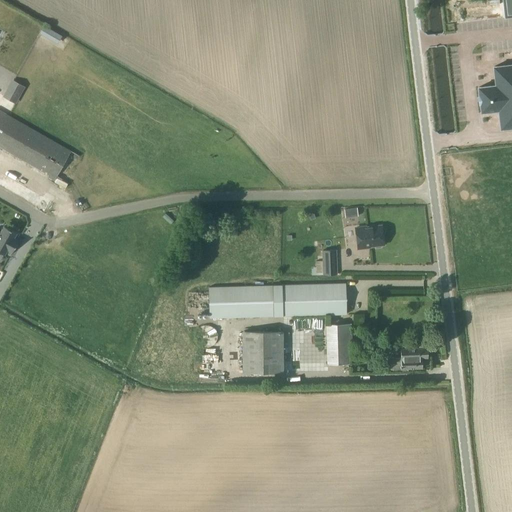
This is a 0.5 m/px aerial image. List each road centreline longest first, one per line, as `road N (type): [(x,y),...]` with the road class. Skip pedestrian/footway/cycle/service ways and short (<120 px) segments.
road 1 (residential): [(0,195),(57,222),(175,198),(432,191)]
road 2 (tertiary): [(471,511),(432,191)]
road 3 (tertiary): [(432,191),(410,0)]
road 4 (unknown): [(455,374),(331,376),(310,359)]
